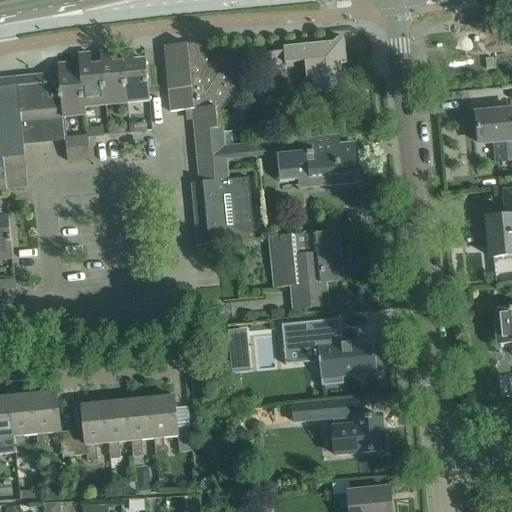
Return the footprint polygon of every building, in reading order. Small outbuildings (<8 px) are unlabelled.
[(303,51),(268,54),(269,67),(305,64),(308,94),(343,90),(341,70),(339,71),(337,55),(345,46),(344,40),(342,39),(337,39),(334,43),(303,46),(303,51)] [(194,131),(218,129),(216,103),(237,101),(232,49),(210,52),(209,44),(210,43),(210,42),(164,47),(164,48),(165,48),(171,111),(170,111),(170,112),(192,110),(194,131)] [(145,61),(134,62),(133,50),(124,51),(128,105),(149,103),(145,61)] [(112,52),(102,53),(107,107),(128,105),(124,51),(121,51),(122,63),(113,64),(112,52)] [(101,65),(91,66),(90,54),(80,55),(87,109),(107,107),(102,53),(100,53),(101,65)] [(80,75),(71,76),(70,64),(58,65),(59,74),(17,79),(23,144),(65,140),(65,139),(63,119),(88,117),(87,109),(80,55),(78,55),(80,75)] [(23,144),(17,79),(0,80),(0,189),(26,187),(26,189),(28,189),(23,144)] [(505,161),(511,160),(511,110),(477,114),(479,144),(503,142),(505,161)] [(147,132),(146,123),(129,124),(130,133),(147,132)] [(124,125),(108,126),(109,136),(125,134),(124,125)] [(103,127),(87,128),(88,137),(87,138),(104,136),(103,127)] [(218,129),(194,131),(196,150),(220,148),(218,129)] [(276,142),(225,147),(226,159),(277,154),(280,182),(299,181),(299,190),(358,184),(355,147),(333,149),(332,136),(276,142)] [(65,139),(65,140),(67,161),(90,159),(87,138),(88,137),(65,139)] [(225,147),(220,148),(196,150),(199,176),(206,175),(207,182),(228,180),(226,159),(225,147)] [(228,180),(207,182),(208,190),(193,191),(192,182),(191,182),(198,246),(233,242),(232,226),(245,224),(244,207),(231,208),(228,180)] [(511,190),(503,192),(506,217),(487,219),(491,258),(511,256),(511,190)] [(0,257),(12,257),(12,260),(13,260),(9,218),(8,219),(8,223),(0,223),(0,257)] [(238,292),(291,287),(292,295),(327,292),(326,284),(342,282),(337,232),(271,239),(273,260),(258,261),(256,245),(234,247),(238,292)] [(0,281),(0,289),(16,288),(15,280),(0,281)] [(511,310),(496,313),(499,345),(511,343),(511,310)] [(304,323),(282,326),(283,340),(284,339),(285,349),(295,348),(295,349),(318,346),(322,387),(344,385),(343,378),(377,375),(375,356),(375,354),(373,341),(342,345),(339,320),(304,323)] [(241,333),(229,334),(230,351),(242,350),(241,333)] [(57,393),(33,395),(37,436),(39,451),(49,450),(48,434),(61,433),(57,393)] [(33,395),(10,398),(15,438),(16,453),(26,452),(24,437),(37,436),(33,395)] [(174,397),(150,400),(154,439),(155,455),(166,454),(164,438),(177,437),(179,453),(192,452),(189,427),(177,428),(174,397)] [(15,438),(10,398),(0,398),(0,454),(3,455),(2,439),(15,438)] [(356,412),(354,399),(295,405),(297,422),(340,418),(339,414),(356,412)] [(150,400),(127,402),(131,441),(133,458),(143,457),(141,440),(154,439),(150,400)] [(127,402),(104,404),(108,444),(110,460),(120,459),(118,443),(131,441),(127,402)] [(108,444),(104,404),(82,407),(84,431),(73,432),(75,457),(87,456),(87,462),(97,461),(96,445),(108,444)] [(342,456),(365,454),(385,452),(381,417),(355,420),(355,425),(335,427),(337,442),(341,442),(342,456)] [(73,432),(61,433),(63,458),(75,457),(73,432)] [(390,511),(389,490),(369,492),(349,494),(350,511),(390,511)] [(130,498),(130,511),(143,511),(143,498),(130,498)]
